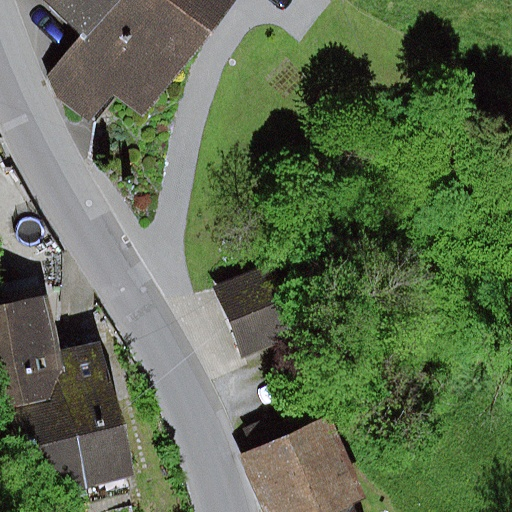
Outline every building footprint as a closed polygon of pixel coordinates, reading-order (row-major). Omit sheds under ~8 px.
[(44,0),(82,35),(112,0),(44,0)] [(112,0),(82,35),(47,76),(57,99),(88,124),(114,98),(140,116),(232,0),(112,0)] [(285,339),(250,256),(211,273),(246,356),(285,339)] [(46,296),(0,305),(0,411),(20,408),(37,495),(88,485),(56,352),(57,348),(46,296)] [(99,341),(56,352),(88,485),(131,475),(99,341)] [(250,450),(239,454),(263,511),(343,511),(353,508),(364,503),(328,417),(272,441),(264,421),(242,430),(250,450)]
